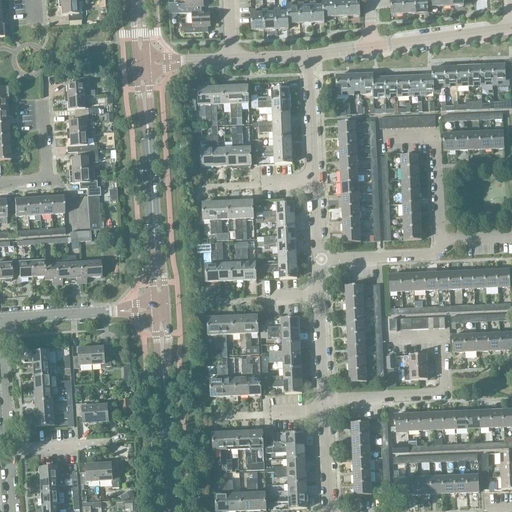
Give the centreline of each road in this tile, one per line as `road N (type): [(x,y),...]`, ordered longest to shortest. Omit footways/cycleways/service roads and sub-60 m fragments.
road 1 (tertiary): [(160,309),(141,63)]
road 2 (residential): [(322,399),(440,391),(439,339),(389,338)]
road 3 (residential): [(321,258),(307,55)]
road 4 (tertiary): [(173,511),(160,309)]
road 5 (residential): [(321,258),(423,254),(444,238),(511,237)]
road 6 (residential): [(0,318),(160,309)]
road 7 (residential): [(322,399),(321,258)]
road 8 (residential): [(372,45),(510,28)]
road 9 (residential): [(8,450),(0,318)]
